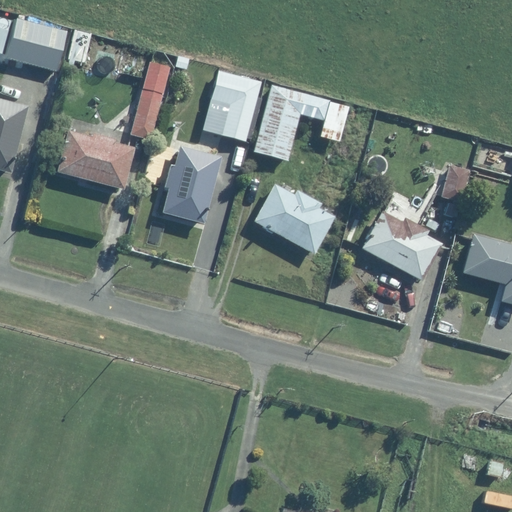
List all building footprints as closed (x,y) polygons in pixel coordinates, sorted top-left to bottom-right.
[(0,49),(8,25),(0,21),(0,49)] [(12,21),(1,59),(55,74),(66,36),(12,21)] [(83,67),(91,37),(72,32),(64,61),(83,67)] [(146,51),(129,47),(122,76),(139,80),(146,51)] [(171,75),(148,67),(127,133),(150,141),(171,75)] [(228,108),(220,136),(246,144),(262,88),(217,75),(209,103),(228,108)] [(318,141),(336,146),(347,112),(271,89),(252,153),(285,162),(298,116),(323,123),(318,141)] [(26,108),(0,101),(0,175),(8,178),(26,108)] [(119,194),(133,150),(69,131),(56,175),(119,194)] [(218,162),(181,151),(175,172),(170,170),(164,192),(169,193),(163,214),(199,225),(218,162)] [(472,175),(450,169),(442,198),(464,204),(472,175)] [(321,206),(294,191),(290,198),(272,187),(251,224),(312,259),(334,221),(318,211),(321,206)] [(427,236),(404,222),(402,226),(383,215),(362,252),(420,286),(442,249),(425,239),(427,236)] [(504,289),(500,305),(511,308),(511,250),(469,238),(458,276),(504,289)]
